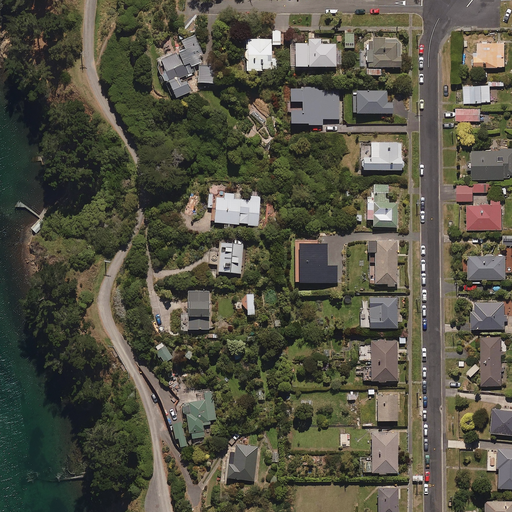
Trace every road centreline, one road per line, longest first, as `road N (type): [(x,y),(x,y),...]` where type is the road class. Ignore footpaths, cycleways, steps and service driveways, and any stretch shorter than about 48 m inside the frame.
road 1 (residential): [(91,0),(91,67),(142,181),(134,229),(104,298),(148,404),(168,511)]
road 2 (residential): [(448,1),(427,61),(432,511)]
road 3 (residential): [(448,1),(193,5)]
